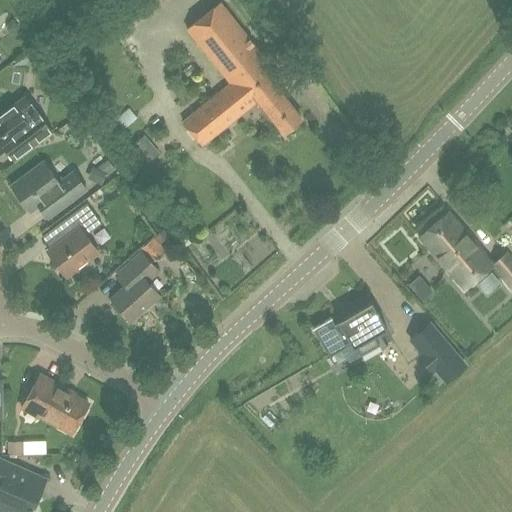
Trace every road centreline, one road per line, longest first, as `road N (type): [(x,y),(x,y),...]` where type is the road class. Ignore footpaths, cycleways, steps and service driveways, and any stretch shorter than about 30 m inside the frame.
road 1 (tertiary): [(166,405),(511,59)]
road 2 (residential): [(0,327),(50,337),(166,405)]
road 3 (tertiary): [(101,511),(166,405)]
